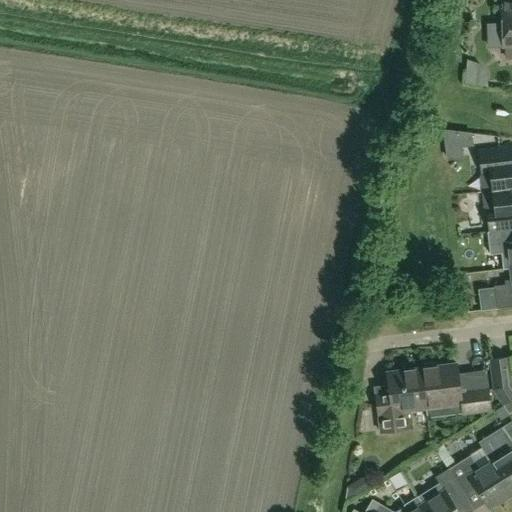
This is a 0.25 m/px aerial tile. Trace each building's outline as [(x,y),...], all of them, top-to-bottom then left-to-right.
[(500,11),(501,24),(492,24),(490,27),(490,42),(492,45),(511,43),(511,0),(502,0),(502,11),(500,11)] [(478,150),(481,172),(483,191),(511,187),(511,158),(510,146),(478,150)] [(511,187),(483,191),(488,231),(511,228),(511,187)] [(511,228),(488,231),(486,231),(489,254),(500,253),(500,257),(508,256),(509,268),(511,267),(511,228)] [(511,267),(509,268),(511,279),(503,280),(504,284),(492,285),(495,308),(511,306),(511,267)] [(505,358),(489,359),(492,386),(503,404),(511,397),(511,390),(508,384),(505,358)] [(422,368),(419,368),(424,408),(460,404),(461,413),(489,410),(486,388),(459,391),(455,364),(436,366),(436,362),(421,364),(422,368)] [(386,372),(388,391),(374,393),(379,432),(411,428),(409,410),(424,408),(419,368),(386,372)] [(486,457),(489,462),(509,494),(511,492),(511,427),(502,434),(508,443),(486,457)] [(509,494),(489,462),(478,469),(469,455),(455,464),(445,447),(437,452),(448,468),(446,469),(459,490),(461,493),(470,487),(473,491),(475,489),(487,508),(509,494)] [(456,511),(447,497),(459,490),(446,469),(434,477),(437,483),(430,488),(429,494),(431,498),(421,505),(426,511),(456,511)] [(371,511),(426,511),(421,505),(409,511),(408,511),(407,509),(401,508),(394,511),(378,502),(371,511)]
